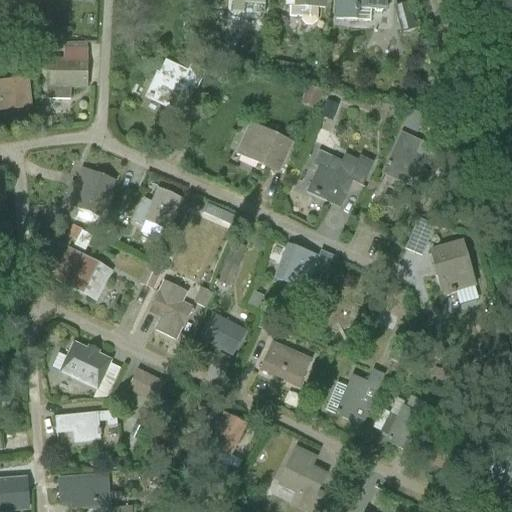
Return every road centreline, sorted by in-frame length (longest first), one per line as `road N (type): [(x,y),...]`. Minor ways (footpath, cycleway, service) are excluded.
road 1 (residential): [(460,511),(26,299)]
road 2 (residential): [(401,282),(98,140)]
road 3 (track): [(435,0),(511,276)]
road 4 (residential): [(39,511),(26,299)]
road 5 (residential): [(26,299),(10,147)]
road 6 (residential): [(98,140),(106,0)]
